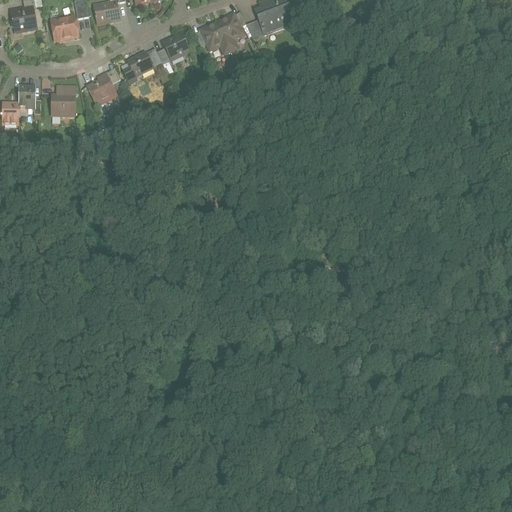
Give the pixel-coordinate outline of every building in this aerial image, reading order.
[(71,3),(76,24),(88,21),(83,0),(76,0),(77,2),(71,3)] [(131,0),(133,11),(154,7),(153,0),(131,0)] [(256,25),(244,30),(250,42),(253,41),(254,43),(261,40),(262,42),(281,35),(280,33),(288,30),(284,19),(290,17),(282,0),(277,0),(256,8),(258,13),(252,15),(256,25)] [(39,3),(32,4),(34,13),(41,12),(39,3)] [(116,5),(108,6),(107,5),(91,8),(95,30),(120,26),(116,7),(116,5)] [(31,11),(8,15),(13,40),(36,36),(31,11)] [(205,29),(196,34),(207,57),(217,52),(221,62),(238,54),(234,45),(243,40),(239,32),(233,19),(232,17),(224,21),(226,24),(221,26),(219,23),(210,27),(212,31),(207,33),(205,29)] [(233,19),(239,32),(244,30),(238,17),(233,19)] [(73,19),(47,25),(51,48),(78,42),(73,19)] [(162,54),(168,66),(168,67),(188,58),(179,38),(159,47),(162,54)] [(153,53),(144,57),(151,72),(160,68),(155,57),(153,53)] [(162,54),(155,57),(160,68),(160,69),(168,66),(162,54)] [(135,86),(133,83),(152,74),(151,72),(144,57),(143,56),(125,64),(128,72),(121,75),(128,90),(135,86)] [(113,73),(104,78),(114,99),(123,95),(113,73)] [(114,99),(104,78),(84,88),(95,111),(104,107),(103,105),(114,99)] [(16,106),(16,117),(33,117),(33,105),(33,88),(16,88),(16,106)] [(74,123),(74,91),(55,91),(55,99),(49,99),(49,123),(74,123)] [(16,106),(0,106),(0,126),(0,130),(16,130),(16,117),(16,106)]
